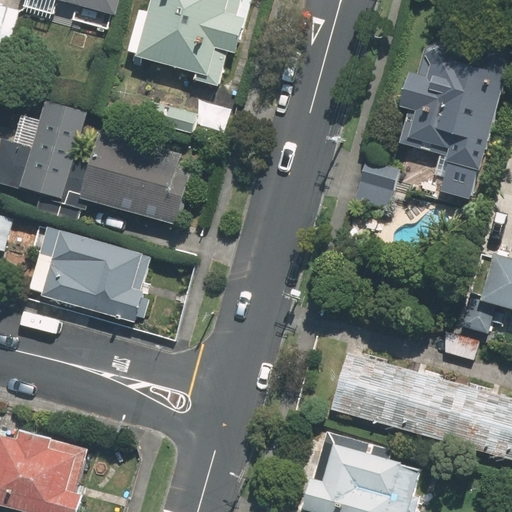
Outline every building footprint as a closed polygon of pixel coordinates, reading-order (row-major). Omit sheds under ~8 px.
[(69,0),(121,14),(125,0),(69,0)] [(159,0),(145,57),(204,72),(202,80),(225,86),(234,51),(245,54),(254,17),(243,15),(246,0),(159,0)] [(27,12),(27,10),(1,4),(0,6),(0,70),(12,74),(27,12)] [(405,102),(414,104),(403,140),(453,155),(444,185),(479,195),(489,163),(488,163),(511,83),(511,62),(434,39),(424,72),(415,69),(405,102)] [(0,180),(69,199),(93,113),(52,102),(40,149),(6,140),(0,162),(0,180)] [(202,159),(107,133),(88,199),(183,225),(202,159)] [(157,256),(54,227),(46,256),(57,259),(47,297),(143,324),(152,291),(148,290),(157,256)] [(511,252),(503,249),(489,295),(511,301),(511,252)] [(511,396),(351,349),(336,402),(511,454),(511,396)] [(10,433),(0,469),(0,502),(35,511),(86,511),(91,494),(82,492),(94,447),(27,429),(25,437),(10,433)] [(330,477),(318,474),(309,505),(320,508),(332,511),(411,511),(425,466),(340,440),(330,477)]
